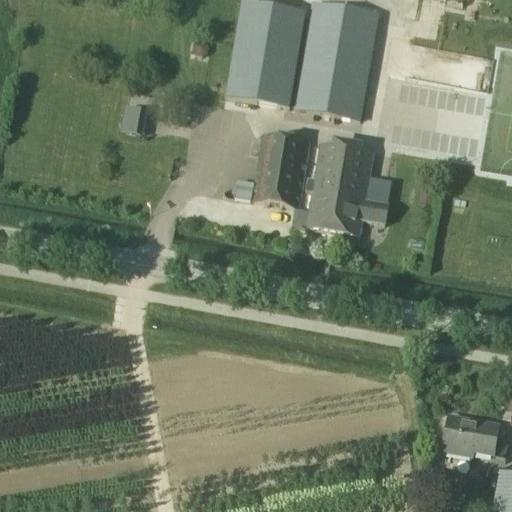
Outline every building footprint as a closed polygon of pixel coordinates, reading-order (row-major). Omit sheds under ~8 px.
[(240,7),(224,103),(289,115),(305,18),(240,7)] [(293,114),(312,117),(311,122),(324,124),(325,119),(361,125),(379,18),(311,7),(293,114)] [(115,136),(138,140),(143,113),(120,108),(115,136)] [(251,205),(298,213),(308,147),(262,139),(258,160),(254,186),(251,205)] [(365,206),(365,205),(373,159),(319,150),(314,184),(307,183),(305,196),(312,197),(306,233),(358,241),(361,225),(385,229),(388,210),(365,206)] [(433,197),(423,196),(422,208),(432,209),(433,197)] [(497,430),(448,422),(442,456),(471,461),(472,456),(492,460),(497,430)] [(511,511),(511,478),(500,477),(493,511),(511,511)]
